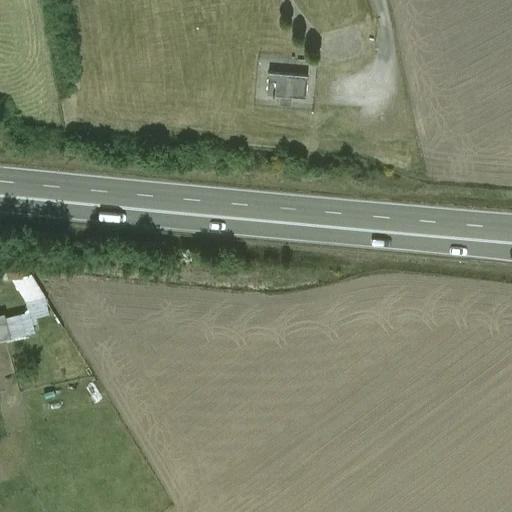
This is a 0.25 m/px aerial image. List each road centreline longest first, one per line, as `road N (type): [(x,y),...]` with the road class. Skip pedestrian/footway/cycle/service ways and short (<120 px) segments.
road 1 (trunk): [(511,229),(0,180)]
road 2 (trunk): [(0,205),(511,252)]
